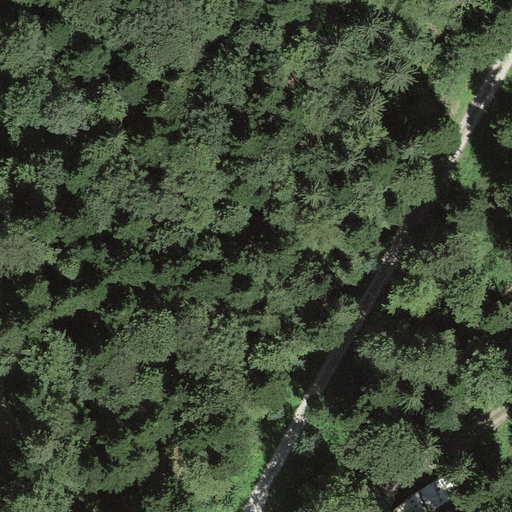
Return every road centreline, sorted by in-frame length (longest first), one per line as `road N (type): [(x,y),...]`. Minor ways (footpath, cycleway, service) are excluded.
road 1 (track): [(251,511),(511,51)]
road 2 (track): [(341,511),(511,404)]
road 3 (track): [(13,511),(0,352)]
